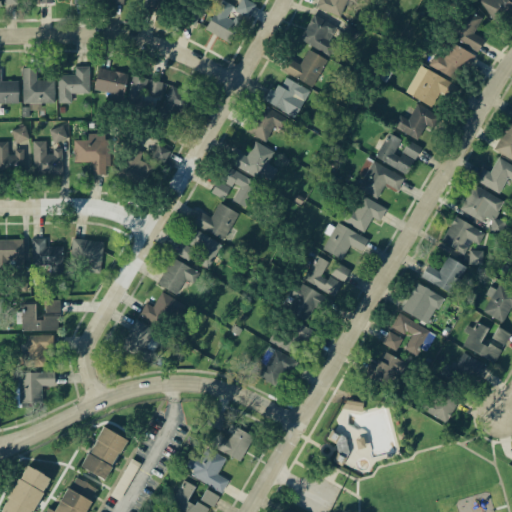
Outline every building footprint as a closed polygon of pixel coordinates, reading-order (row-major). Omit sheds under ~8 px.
[(183,2),(181,8),(190,11),(190,9),(195,11),(198,0),(181,0),(181,1),(183,2)] [(220,0),(204,31),(229,44),(245,14),(220,0)] [(257,7),(243,0),(242,0),(236,14),(251,21),(257,7)] [(320,0),(317,10),(340,19),(347,2),(356,5),(357,0),(320,0)] [(511,19),(511,0),(487,0),(487,19),(511,19)] [(474,55),(476,56),(484,42),(473,35),(481,20),(464,10),(438,55),(436,54),(428,66),(458,83),(474,55)] [(329,58),(336,47),(329,43),(337,30),(320,20),(306,43),(329,58)] [(327,62),(308,51),(300,66),(287,59),(280,71),(312,89),(327,62)] [(89,95),(89,68),(75,68),(75,77),(59,77),(59,105),(70,105),(70,95),(89,95)] [(54,105),(54,82),(36,82),(36,70),(23,70),(23,105),(54,105)] [(434,111),(451,87),(426,70),(409,94),(434,111)] [(1,71),(0,71),(0,105),(18,105),(18,82),(1,82),(1,71)] [(94,95),(123,99),(127,75),(98,71),(94,95)] [(309,93),(282,78),(267,104),(287,114),(295,99),(303,104),(309,93)] [(160,80),(134,80),(134,105),(160,105),(160,80)] [(194,97),(171,88),(161,112),(185,121),(194,97)] [(437,118),(415,105),(400,131),(422,144),(437,118)] [(246,132),(265,144),(273,131),(278,134),(275,139),(281,142),(292,125),(262,106),(246,132)] [(50,133),(53,145),(66,141),(62,129),(50,133)] [(500,158),(511,158),(511,134),(500,134),(500,158)] [(420,153),(388,135),(375,159),(407,176),(420,153)] [(73,164),(91,165),(91,177),(108,177),(109,141),(74,140),(73,164)] [(274,155),(255,141),(237,167),(256,181),(274,155)] [(61,151),(47,151),(47,143),(32,143),(32,177),(61,177),(61,151)] [(0,178),(23,178),(23,153),(7,153),(7,144),(0,144),(0,178)] [(154,160),(167,166),(174,150),(161,144),(154,160)] [(119,170),(149,187),(168,153),(156,146),(148,159),(130,149),(119,170)] [(511,185),(511,169),(496,161),(492,168),(489,166),(480,183),(506,196),(511,185)] [(358,190),(377,200),(385,185),(397,192),(404,179),(372,163),(358,190)] [(245,207),(254,184),(229,174),(220,197),(245,207)] [(503,202),(474,186),(460,212),(503,236),(508,226),(495,219),(503,202)] [(354,214),(345,208),(339,220),(364,234),(372,219),(379,222),(386,211),(363,198),(354,214)] [(199,213),(193,225),(224,242),(238,215),(219,205),(211,219),(199,213)] [(478,247),(485,234),(455,218),(441,242),(462,254),(468,242),(478,247)] [(322,250),(341,261),(350,246),(361,253),(368,242),(339,224),(322,250)] [(176,256),(192,263),(192,264),(210,271),(221,244),(187,230),(176,256)] [(0,240),(0,266),(27,266),(26,240),(0,240)] [(45,248),(45,241),(32,241),(32,270),(64,270),(64,248),(45,248)] [(102,242),(73,242),(73,264),(102,264),(102,242)] [(470,267),(485,267),(485,253),(471,253),(470,267)] [(317,256),(302,281),(334,299),(348,274),(317,256)] [(466,268),(447,257),(438,272),(427,266),(421,278),(451,295),(466,268)] [(157,287),(177,296),(184,280),(194,285),(200,274),(171,259),(157,287)] [(323,298),(299,284),(284,309),(307,324),(323,298)] [(443,300),(417,284),(401,311),(427,327),(443,300)] [(509,290),(484,290),(484,318),(509,318),(509,290)] [(180,315),(170,294),(141,309),(151,330),(180,315)] [(21,304),(21,332),(59,332),(59,302),(40,302),(40,304),(21,304)] [(270,338),(292,357),(311,337),(289,317),(270,338)] [(384,347),(415,358),(425,329),(394,318),(384,347)] [(121,349),(139,358),(152,331),(134,322),(121,349)] [(462,347),(495,365),(511,335),(497,328),(488,344),(483,341),(489,330),(476,323),(462,347)] [(45,369),(45,351),(53,351),(53,337),(25,337),(25,369),(45,369)] [(277,390),(294,364),(270,347),(252,373),(277,390)] [(406,366),(382,352),(367,378),(390,392),(406,366)] [(485,367),(462,355),(449,380),(473,392),(485,367)] [(54,387),(54,374),(18,374),(18,406),(42,406),(42,387),(54,387)] [(446,425),(462,397),(439,385),(424,413),(446,425)] [(346,411),(364,415),(366,406),(348,402),(346,411)] [(239,463),(253,438),(225,422),(211,447),(239,463)] [(105,482),(126,441),(101,428),(80,469),(105,482)] [(340,466),(352,445),(331,432),(325,442),(338,449),(331,461),(340,466)] [(222,493),(228,482),(217,476),(225,460),(206,450),(199,462),(192,458),(184,473),(222,493)] [(32,511),(48,478),(23,466),(2,511),(32,511)] [(54,511),(84,511),(96,490),(72,478),(54,511)] [(196,488),(183,481),(170,506),(180,511),(208,511),(210,509),(212,510),(218,498),(205,491),(197,505),(189,500),(196,488)]
